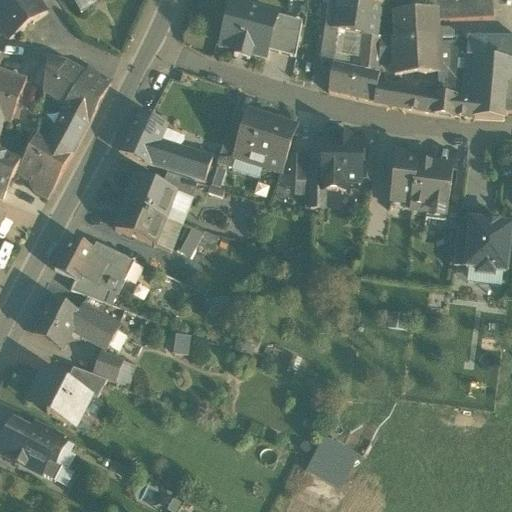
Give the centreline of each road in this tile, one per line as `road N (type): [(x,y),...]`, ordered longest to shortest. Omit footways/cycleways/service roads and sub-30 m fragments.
road 1 (unclassified): [(511,132),(375,120),(148,44)]
road 2 (tertiary): [(0,323),(132,79)]
road 3 (residential): [(132,79),(86,59),(0,48)]
